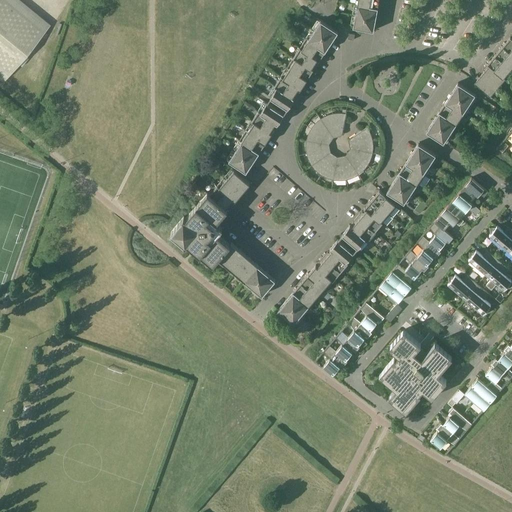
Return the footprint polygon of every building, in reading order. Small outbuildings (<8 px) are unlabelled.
[(0,0),(0,79),(3,82),(50,25),(18,0),(0,0)] [(358,4),(357,5),(355,15),(376,19),(378,8),(358,4)] [(353,27),(373,31),(376,19),(355,15),(353,27)] [(321,20),(314,30),(332,41),(338,31),(321,20)] [(325,51),(332,41),(314,30),(308,39),(325,51)] [(502,46),(511,54),(511,39),(511,38),(510,37),(509,38),(511,39),(507,44),(505,42),(502,46)] [(319,60),(325,51),(308,39),(306,38),(300,47),(319,60)] [(495,54),(510,67),(511,68),(511,66),(511,54),(502,46),(499,49),(501,51),(497,56),(495,54)] [(316,64),(319,60),(300,47),(293,57),(311,68),(315,63),(316,64)] [(510,67),(495,54),(494,55),(496,57),(492,61),(490,60),(488,63),(504,77),(504,76),(511,68),(510,67)] [(313,70),(311,68),(293,57),(287,67),(289,69),(289,68),(307,79),(313,70)] [(488,63),(485,66),(487,68),(482,73),(498,87),(506,78),(505,77),(504,76),(504,77),(488,63)] [(301,89),(307,79),(289,68),(289,69),(283,77),(301,89)] [(498,87),(482,73),(477,79),(476,77),(472,81),(474,83),(490,96),(498,87)] [(298,93),(301,89),(283,77),(281,76),(274,87),(276,88),(277,87),(292,97),(293,97),(296,92),(298,93)] [(452,92),(469,104),(475,94),(458,82),(452,92)] [(295,98),(293,97),(292,97),(277,87),(276,88),(270,97),(288,109),(295,98)] [(452,92),(445,102),(463,113),(469,104),(452,92)] [(276,122),(275,123),(277,124),(284,114),(267,102),(261,112),(260,112),(276,122)] [(465,114),(463,113),(445,102),(439,111),(456,123),(458,125),(465,114)] [(272,128),(275,123),(276,122),(260,112),(261,112),(259,110),(252,121),(254,122),(272,133),(274,130),(272,128)] [(439,111),(433,121),(450,132),(456,123),(439,111)] [(325,116),(321,118),(333,137),(342,135),(346,113),(341,112),(337,112),(333,113),(329,114),(325,116)] [(328,144),(333,137),(321,118),(317,121),(314,124),(311,128),(309,131),(307,136),(306,140),(328,144)] [(443,142),(450,132),(433,121),(426,131),(443,142)] [(265,143),(272,133),(254,122),(248,131),(265,143)] [(351,149),(373,153),(373,148),(373,143),(373,139),(372,135),(369,130),(367,127),(349,139),(351,149)] [(259,152),(265,143),(248,131),(246,130),(239,140),(241,142),(242,141),(259,152)] [(328,144),(306,140),(306,144),(306,148),(306,153),(307,156),(309,161),(311,165),(330,153),(328,144)] [(235,150),(253,162),(259,152),(242,141),(241,142),(235,150)] [(412,153),(430,164),(436,154),(419,143),(412,153)] [(351,149),(346,156),(359,174),(363,171),(366,167),(368,165),(370,161),(372,156),(373,153),(351,149)] [(246,172),(253,162),(235,150),(229,160),(246,172)] [(337,158),(330,153),(311,165),(316,170),(319,173),(321,175),(324,176),(328,178),(333,180),(337,158)] [(412,153),(406,162),(423,174),(424,173),(430,164),(412,153)] [(337,158),(333,180),(336,180),(341,180),(345,180),(349,179),(354,177),(359,174),(346,156),(337,158)] [(426,175),(424,173),(423,174),(406,162),(400,172),(417,183),(417,184),(419,185),(426,175)] [(234,170),(227,178),(243,192),(250,183),(234,170)] [(400,172),(393,181),(411,193),(417,184),(417,183),(400,172)] [(459,191),(469,200),(474,194),(477,196),(480,193),(484,197),(488,191),(472,177),(459,191)] [(235,201),(243,192),(227,178),(219,187),(235,201)] [(404,203),(411,193),(393,181),(387,191),(404,203)] [(217,185),(210,194),(226,208),(230,203),(232,205),(235,201),(219,187),(217,185)] [(372,199),(390,214),(397,205),(379,190),(372,199)] [(459,191),(447,206),(457,214),(462,208),(465,211),(468,208),(472,211),(476,206),(469,200),(459,191)] [(188,243),(200,253),(213,264),(218,258),(230,244),(229,244),(218,234),(221,230),(221,225),(217,222),(228,209),(226,208),(210,194),(207,192),(196,205),(186,218),(184,216),(171,231),(186,244),(188,243)] [(364,208),(366,210),(366,209),(382,223),(390,214),(372,199),(364,208)] [(447,206),(435,220),(445,229),(450,222),(453,225),(455,222),(459,225),(464,220),(457,214),(447,206)] [(366,210),(363,213),(361,215),(360,214),(357,217),(375,231),(382,223),(366,209),(366,210)] [(356,221),(352,226),(351,226),(366,239),(365,239),(367,241),(375,231),(357,217),(354,220),(356,221)] [(430,241),(429,240),(429,241),(439,249),(447,240),(449,241),(453,236),(445,229),(435,220),(429,227),(435,234),(430,241)] [(358,248),(365,239),(366,239),(351,226),(352,226),(350,225),(342,234),(358,248)] [(511,243),(511,229),(510,227),(505,233),(497,226),(496,227),(490,227),(490,233),(489,235),(507,250),(511,243)] [(441,251),(439,249),(429,241),(429,240),(422,235),(417,241),(423,248),(417,255),(417,256),(426,264),(427,263),(435,254),(437,256),(441,251)] [(330,249),(331,250),(332,249),(346,261),(354,253),(338,239),(330,249)] [(231,242),(229,244),(230,244),(218,258),(227,266),(240,250),(231,242)] [(326,254),(323,257),(341,272),(348,263),(346,261),(332,249),(331,250),(327,255),(326,254)] [(429,265),(427,263),(426,264),(417,256),(417,255),(410,249),(405,255),(411,263),(405,269),(406,269),(405,270),(408,272),(407,272),(414,278),(423,269),(424,270),(429,265)] [(227,266),(236,273),(249,257),(240,250),(227,266)] [(486,274),(499,260),(489,252),(485,257),(476,250),(475,251),(469,252),(470,258),(468,259),(486,274)] [(236,273),(244,280),(258,265),(249,257),(236,273)] [(321,261),(317,266),(317,267),(331,279),(332,281),(341,272),(323,257),(320,260),(321,261)] [(508,268),(499,260),(486,274),(492,279),(486,285),(491,289),(496,283),(504,289),(505,288),(511,287),(510,281),(511,280),(503,273),(508,268)] [(402,278),(407,272),(408,272),(405,270),(406,269),(405,269),(405,270),(398,264),(379,286),(389,294),(402,278)] [(244,280),(253,288),(266,272),(258,265),(244,280)] [(317,267),(317,266),(316,265),(308,274),(324,287),(331,279),(317,267)] [(275,280),(266,272),(253,288),(262,295),(275,280)] [(308,274),(301,282),(318,298),(326,289),(324,287),(308,274)] [(465,298),(478,284),(468,276),(464,281),(456,274),(454,275),(448,276),(449,282),(448,283),(465,298)] [(412,286),(402,278),(389,294),(398,302),(412,286)] [(310,307),(318,298),(301,282),(293,291),(309,305),(310,307)] [(478,284),(465,298),(483,314),(484,312),(490,312),(490,306),(491,304),(483,297),(487,292),(478,284)] [(293,291),(286,300),(302,313),(309,305),(293,291)] [(294,323),(302,313),(286,300),(278,309),(294,323)] [(366,315),(361,321),(360,322),(370,330),(378,321),(380,322),(384,317),(366,301),(361,307),(366,315)] [(402,308),(397,304),(385,318),(390,322),(402,308)] [(372,331),(370,330),(360,322),(361,321),(354,315),(348,322),(354,329),(348,336),(361,347),(363,348),(367,343),(363,339),(366,335),(368,337),(372,331)] [(404,329),(403,330),(389,347),(398,355),(394,357),(379,374),(396,388),(389,396),(406,411),(421,394),(423,390),(432,397),(447,380),(439,373),(452,357),(435,342),(425,354),(420,349),(418,348),(421,344),(404,329)] [(342,344),(336,350),(346,359),(346,358),(348,360),(349,361),(361,347),(348,336),(341,330),(336,336),(342,344)] [(511,346),(510,345),(511,344),(510,344),(508,343),(504,348),(506,350),(498,359),(499,359),(498,359),(508,367),(511,362),(511,346)] [(348,360),(346,358),(346,359),(336,350),(329,344),(324,351),(330,358),(323,365),(333,373),(341,364),(343,365),(348,360)] [(499,359),(498,359),(496,357),(492,363),(494,364),(485,374),(492,380),(493,379),(495,381),(496,381),(501,375),(509,379),(511,376),(511,370),(508,367),(498,359),(499,359)] [(459,389),(451,398),(448,403),(452,406),(456,402),(457,403),(465,393),(474,401),(487,386),(478,378),(465,393),(459,389)] [(493,379),(492,380),(487,386),(474,401),(483,409),(484,410),(503,387),(496,381),(495,381),(493,379)] [(451,414),(443,423),(453,432),(453,431),(459,425),(467,429),(472,423),(454,407),(449,412),(451,414)] [(460,437),(453,431),(453,432),(443,423),(441,422),(437,427),(439,428),(430,438),(440,446),(446,439),(454,444),(460,437)]
